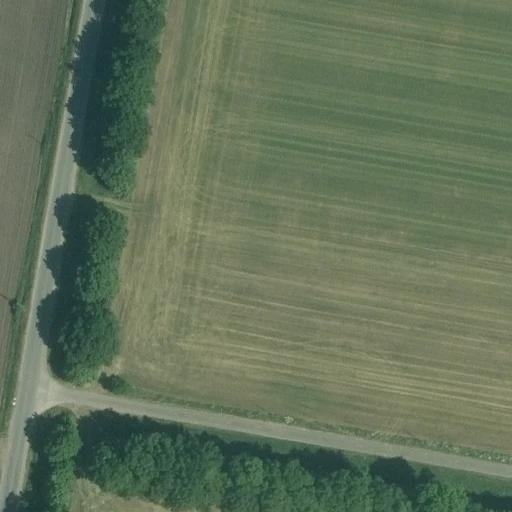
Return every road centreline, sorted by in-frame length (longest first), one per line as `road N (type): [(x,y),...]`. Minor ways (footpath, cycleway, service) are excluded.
road 1 (unclassified): [(28,388),(511,471)]
road 2 (unclassified): [(28,388),(93,0)]
road 3 (unclassified): [(7,511),(28,388)]
